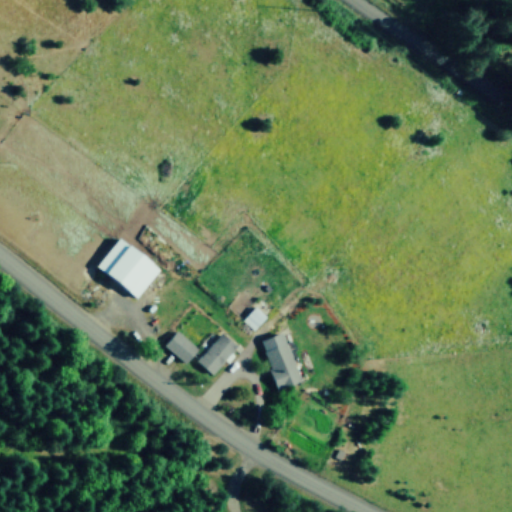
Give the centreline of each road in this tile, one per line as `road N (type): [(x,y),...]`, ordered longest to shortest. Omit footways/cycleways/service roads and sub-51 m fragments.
road 1 (residential): [(369,511),(195,413),(0,256)]
road 2 (residential): [(511,105),(354,0)]
